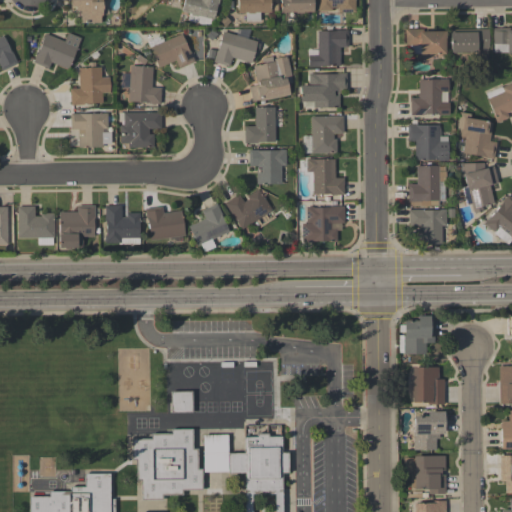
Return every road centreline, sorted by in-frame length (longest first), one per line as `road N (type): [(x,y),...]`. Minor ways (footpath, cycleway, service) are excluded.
road 1 (secondary): [(378,269),(26,274)]
road 2 (secondary): [(25,298),(294,295)]
road 3 (residential): [(378,269),(379,0)]
road 4 (residential): [(380,511),(378,295)]
road 5 (residential): [(0,177),(181,177),(203,165)]
road 6 (residential): [(474,511),(471,345)]
road 7 (secondary): [(378,295),(511,293)]
